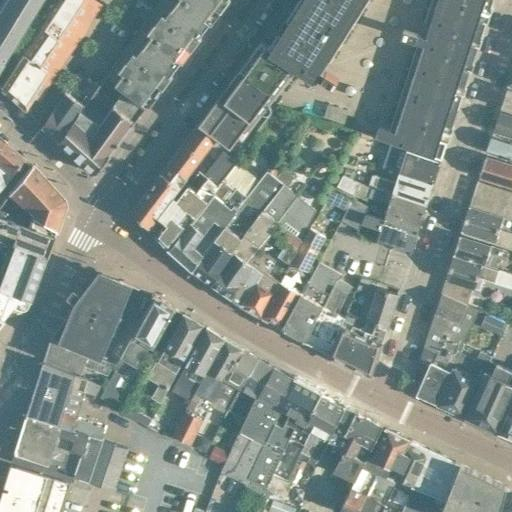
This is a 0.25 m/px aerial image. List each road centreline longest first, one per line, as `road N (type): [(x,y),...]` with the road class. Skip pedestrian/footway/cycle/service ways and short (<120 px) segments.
road 1 (residential): [(381,403),(511,0)]
road 2 (residential): [(381,403),(277,349),(96,223)]
road 3 (tertiary): [(263,0),(96,223)]
road 4 (tertiary): [(96,223),(55,293),(0,431)]
road 5 (residential): [(511,464),(381,403)]
